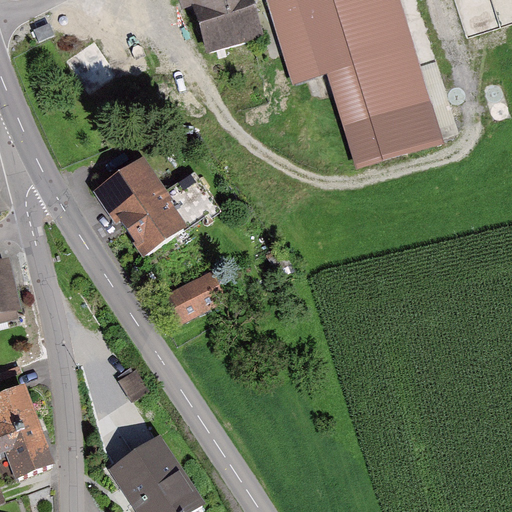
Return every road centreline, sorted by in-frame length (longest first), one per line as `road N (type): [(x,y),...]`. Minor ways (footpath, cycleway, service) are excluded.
road 1 (tertiary): [(47,179),(261,511)]
road 2 (residential): [(71,511),(56,331),(31,223)]
